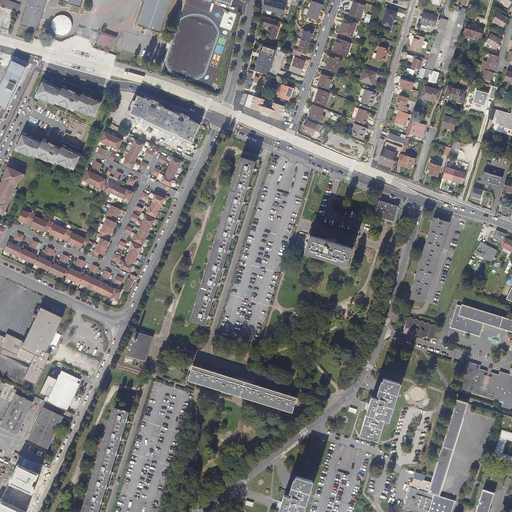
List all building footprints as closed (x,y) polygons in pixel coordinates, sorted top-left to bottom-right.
[(9,0),(0,0),(0,4),(17,10),(19,3),(9,0)] [(30,0),(22,25),(38,30),(48,0),(30,0)] [(58,0),(58,1),(80,9),(83,0),(58,0)] [(147,0),(138,28),(159,34),(170,0),(147,0)] [(270,0),(263,0),(263,5),(260,16),(264,17),(266,11),(283,16),(285,6),(271,1),(270,0)] [(306,17),(316,20),(321,4),(311,1),(306,17)] [(364,6),(355,2),(353,7),(352,6),(349,13),(360,17),(364,6)] [(381,25),(390,28),(393,20),(394,21),(397,12),(386,8),(381,25)] [(439,17),(423,12),(421,22),(436,27),(439,17)] [(460,12),(443,73),(449,75),(467,14),(460,12)] [(501,30),(505,23),(508,19),(505,17),(497,12),(491,20),(498,25),(497,27),(501,30)] [(69,20),(66,16),(61,15),(56,16),(52,20),(51,25),(52,30),(56,33),(61,35),(66,33),(69,30),(71,25),(69,20)] [(275,26),(276,21),(265,17),(263,22),(270,24),(269,27),(265,37),(274,40),(278,27),(275,26)] [(352,37),(356,23),(344,19),(343,23),(344,24),(341,33),(352,37)] [(447,24),(440,21),(435,38),(429,60),(427,67),(426,68),(433,70),(447,24)] [(484,30),(466,25),(463,36),(471,38),(472,37),(481,39),(484,30)] [(303,34),(301,40),(309,43),(313,33),(303,30),(302,34),(303,34)] [(496,50),(500,43),(503,39),(499,37),(491,32),(486,41),(492,45),(491,47),(496,50)] [(117,38),(102,33),(97,47),(112,52),(117,38)] [(420,53),(425,38),(416,36),(416,39),(414,39),(410,50),(420,53)] [(351,43),(338,39),(336,43),(337,44),(334,53),(347,57),(351,43)] [(294,50),(292,55),(300,57),(302,52),(306,54),(309,43),(301,40),(298,49),(298,51),(294,50)] [(271,72),(278,50),(263,45),(260,55),(261,55),(258,64),(259,65),(256,71),(268,75),(269,71),(271,72)] [(384,61),(385,56),(384,56),(385,52),(386,49),(378,46),(374,59),(384,61)] [(484,60),(483,64),(495,68),(498,55),(490,52),(488,60),(484,60)] [(418,68),(421,58),(421,57),(415,55),(415,56),(412,65),(418,68)] [(326,69),(336,72),(340,61),(330,57),(326,69)] [(291,71),(300,74),(304,62),(295,59),(291,71)] [(0,117),(2,119),(26,67),(12,61),(0,86),(0,117)] [(491,81),(494,71),(495,68),(483,64),(481,70),(485,71),(482,79),(491,81)] [(376,72),(364,68),(360,80),(372,84),(376,72)] [(332,91),(334,82),(332,82),(333,78),(322,74),(318,86),(332,91)] [(267,86),(268,81),(264,80),(265,78),(260,76),(259,78),(255,77),(253,82),(267,86)] [(413,89),(414,81),(401,78),(400,86),(413,89)] [(101,101),(95,98),(92,97),(91,99),(88,97),(88,96),(82,93),(81,95),(75,92),(72,91),(71,92),(68,91),(68,90),(62,87),(61,89),(55,86),(52,85),(51,86),(48,85),(48,84),(42,81),(35,96),(39,97),(38,98),(48,102),(51,103),(51,102),(55,103),(55,102),(59,104),(58,104),(68,109),(68,108),(71,109),(71,108),(74,109),(75,108),(79,110),(78,110),(88,115),(88,114),(91,115),(91,114),(95,115),(101,101)] [(489,97),(494,98),(498,86),(493,84),(489,97)] [(294,89),(282,85),(278,96),(280,97),(279,100),(284,102),(286,99),(289,100),(290,96),(292,96),(294,89)] [(425,86),(421,97),(426,98),(427,97),(438,100),(441,90),(425,86)] [(466,91),(450,86),(447,98),(463,102),(466,91)] [(373,105),(378,90),(369,87),(368,90),(366,89),(361,101),(373,105)] [(473,102),(485,106),(487,97),(489,91),(477,88),(473,102)] [(325,104),(329,93),(318,89),(314,101),(325,104)] [(201,123),(140,95),(131,112),(179,135),(192,141),(201,123)] [(265,100),(255,96),(249,95),(246,105),(246,106),(251,108),(270,114),(274,116),(273,118),(280,120),(284,106),(274,103),(272,109),(263,106),(265,100)] [(398,111),(407,114),(409,107),(407,107),(410,99),(400,96),(396,110),(398,111)] [(318,120),(323,108),(312,104),(308,116),(318,120)] [(373,114),(362,109),(357,121),(367,125),(370,118),(371,118),(373,114)] [(395,122),(404,125),(408,114),(407,114),(398,111),(395,122)] [(511,115),(510,115),(496,111),(494,117),(498,118),(502,119),(500,124),(500,125),(503,126),(511,128),(511,115)] [(457,120),(445,116),(442,127),(454,130),(457,120)] [(85,142),(90,130),(91,130),(92,127),(73,118),(69,127),(74,129),(71,135),(65,132),(61,140),(80,149),(83,141),(85,142)] [(427,123),(412,118),(408,130),(424,135),(427,123)] [(321,134),(324,127),(317,124),(317,125),(308,121),(304,131),(313,135),(315,131),(321,134)] [(366,129),(354,124),(350,134),(362,139),(366,129)] [(110,134),(104,131),(99,141),(106,144),(110,134)] [(75,169),(82,154),(75,151),(72,150),(71,152),(68,150),(68,149),(62,146),(61,148),(55,145),(52,144),(51,146),(48,144),(49,143),(42,140),(42,142),(35,139),(32,138),(31,140),(28,138),(29,137),(22,134),(15,149),(19,151),(18,151),(28,156),(28,155),(31,156),(31,155),(35,156),(35,155),(39,157),(48,162),(48,161),(51,162),(51,161),(54,162),(55,161),(59,163),(58,163),(68,168),(68,167),(71,168),(71,167),(75,169)] [(112,147),(117,137),(110,134),(106,144),(112,147)] [(389,134),(388,139),(404,143),(406,139),(389,134)] [(122,141),(123,140),(117,137),(112,147),(118,150),(120,147),(122,141)] [(142,150),(145,143),(135,139),(132,145),(141,149),(142,150)] [(396,153),(401,155),(404,143),(388,139),(385,150),(382,149),(378,163),(392,167),(396,153)] [(455,140),(453,148),(460,149),(462,142),(455,140)] [(141,149),(132,145),(129,151),(138,155),(141,149)] [(135,162),(138,155),(129,151),(126,157),(135,162)] [(416,159),(401,155),(399,162),(404,164),(403,166),(412,169),(413,165),(415,165),(416,159)] [(135,162),(126,157),(123,164),(133,168),(136,162),(135,162)] [(182,161),(172,157),(169,163),(170,163),(179,168),(182,161)] [(239,161),(237,169),(238,169),(235,179),(234,178),(231,186),(233,187),(230,194),(229,194),(226,202),(228,202),(225,212),(223,211),(221,220),(222,220),(220,227),(219,226),(216,235),(218,235),(216,241),(214,241),(212,250),(213,250),(209,262),(208,261),(206,268),(207,268),(205,275),(204,274),(201,283),(203,283),(201,289),(199,289),(197,298),(198,298),(195,308),(194,307),(191,316),(192,316),(191,320),(205,325),(211,306),(228,250),(240,212),(256,162),(242,158),(241,161),(239,161)] [(176,174),(179,168),(170,163),(167,170),(176,174)] [(442,167),(431,164),(429,170),(431,170),(430,174),(439,177),(442,167)] [(17,187),(23,174),(8,167),(5,173),(6,174),(5,177),(4,180),(3,180),(0,185),(0,213),(3,215),(9,202),(16,187),(17,187)] [(452,168),(447,167),(444,177),(461,182),(464,183),(465,179),(467,172),(464,171),(459,170),(460,169),(452,167),(452,168)] [(89,183),(93,173),(87,170),(82,180),(89,183)] [(176,174),(167,170),(165,176),(173,180),(176,174)] [(490,172),(484,171),(481,181),(500,186),(503,176),(490,172)] [(95,186),(99,176),(93,173),(89,183),(95,186)] [(173,180),(165,176),(164,175),(161,182),(171,186),(174,180),(173,180)] [(101,189),(106,179),(99,176),(95,186),(101,189)] [(114,184),(114,183),(108,180),(103,190),(110,193),(114,184)] [(509,194),(511,195),(511,183),(506,181),(503,191),(510,193),(509,194)] [(116,196),(120,187),(114,184),(110,193),(116,196)] [(122,199),(126,190),(120,187),(116,196),(122,199)] [(472,196),(482,198),(483,189),(473,187),(472,196)] [(128,202),(133,192),(126,189),(126,190),(122,199),(128,202)] [(165,199),(161,197),(155,194),(152,200),(153,201),(161,205),(162,205),(165,199)] [(159,211),(161,205),(153,201),(150,207),(159,211)] [(392,205),(379,201),(375,216),(393,222),(396,212),(398,207),(392,205)] [(121,210),(117,208),(111,205),(108,211),(107,211),(105,214),(115,219),(117,216),(118,216),(121,210)] [(150,207),(149,206),(146,213),(156,218),(159,211),(150,207)] [(28,223),(32,213),(29,211),(28,213),(22,210),(18,220),(24,223),(25,221),(28,223)] [(41,219),(35,216),(36,215),(32,213),(28,223),(31,224),(30,226),(36,229),(41,219)] [(114,222),(115,219),(105,214),(104,217),(106,218),(103,224),(113,229),(116,223),(114,222)] [(155,220),(145,215),(142,222),(143,222),(152,226),(155,220)] [(429,231),(427,238),(428,239),(418,273),(416,272),(414,280),(415,280),(412,291),(410,297),(423,302),(425,295),(429,284),(430,285),(433,277),(431,277),(442,243),(443,243),(446,236),(444,235),(448,222),(435,218),(431,231),(429,231)] [(46,231),(51,222),(48,220),(47,222),(41,219),(36,229),(42,232),(43,230),(46,231)] [(55,237),(60,227),(54,224),(54,223),(51,222),(46,231),(49,233),(49,234),(55,237)] [(149,232),(152,226),(143,222),(140,228),(149,232)] [(113,229),(103,224),(100,231),(99,234),(106,237),(107,234),(110,235),(113,229)] [(69,230),(66,229),(66,230),(60,227),(55,237),(61,240),(62,238),(65,240),(69,230)] [(149,232),(140,228),(137,234),(146,238),(149,232)] [(497,229),(493,237),(503,242),(506,233),(497,229)] [(74,246),(78,236),(72,233),(73,232),(69,230),(65,240),(68,241),(68,243),(74,246)] [(308,234),(300,232),(295,249),(304,252),(307,242),(306,242),(308,234)] [(109,242),(104,240),(106,237),(99,234),(97,237),(100,238),(97,244),(106,248),(109,242)] [(137,234),(136,234),(133,240),(143,245),(146,238),(137,234)] [(347,265),(350,255),(349,255),(351,248),(311,235),(309,242),(307,242),(304,252),(312,254),(312,255),(321,258),(322,257),(330,260),(329,261),(339,264),(340,263),(347,265)] [(85,245),(88,239),(85,237),(84,238),(78,236),(74,246),(80,248),(82,244),(85,245)] [(427,238),(416,272),(418,273),(428,239),(427,238)] [(511,240),(505,238),(501,245),(511,250),(511,240)] [(15,245),(9,242),(5,250),(11,253),(15,245)] [(478,254),(492,261),(497,252),(484,245),(484,243),(481,242),(480,243),(477,249),(480,251),(478,254)] [(142,247),(132,243),(129,249),(130,249),(139,253),(139,254),(142,247)] [(433,277),(443,243),(442,243),(431,277),(433,277)] [(498,251),(484,243),(484,245),(497,252),(498,251)] [(103,255),(106,248),(97,244),(94,250),(92,249),(90,253),(97,256),(98,253),(103,255)] [(18,256),(22,248),(15,245),(11,253),(18,256)] [(26,261),(31,252),(24,249),(20,257),(26,261)] [(139,253),(130,249),(127,256),(136,260),(139,253)] [(33,264),(37,255),(31,252),(26,261),(33,264)] [(42,268),(46,259),(39,256),(35,265),(42,268)] [(136,260),(127,256),(124,262),(133,266),(136,260)] [(48,271),(52,262),(46,259),(42,268),(48,271)] [(133,266),(124,262),(124,261),(121,268),(130,272),(134,266),(133,266)] [(57,275),(61,266),(54,263),(50,272),(57,275)] [(63,278),(67,269),(61,266),(57,275),(63,278)] [(72,280),(77,271),(71,268),(66,278),(72,280)] [(79,283),(83,273),(77,271),(72,280),(79,283)] [(86,286),(91,276),(85,273),(80,283),(86,286)] [(115,282),(123,285),(126,279),(118,275),(115,282)] [(92,289),(97,279),(91,276),(86,286),(92,289)] [(98,292),(103,282),(97,279),(92,289),(98,292)] [(105,294),(109,286),(109,285),(103,282),(98,292),(105,295),(105,294)] [(111,297),(115,289),(109,286),(105,294),(105,295),(111,297)] [(117,301),(122,291),(115,288),(115,289),(111,297),(111,298),(117,301)] [(511,332),(511,320),(462,304),(461,306),(457,305),(450,328),(480,337),(484,324),(511,332)] [(63,318),(41,307),(25,342),(7,333),(5,337),(0,334),(0,344),(2,345),(1,347),(32,362),(24,379),(36,385),(51,354),(47,352),(63,318)] [(404,319),(402,326),(404,329),(408,328),(409,325),(411,327),(410,330),(412,333),(415,332),(418,335),(421,334),(423,337),(427,336),(430,339),(433,338),(437,328),(434,325),(431,326),(428,323),(425,324),(423,321),(419,322),(417,319),(413,320),(411,317),(404,319)] [(153,337),(133,331),(126,355),(134,358),(132,365),(143,368),(153,337)] [(509,409),(511,400),(511,378),(498,374),(498,375),(491,373),(490,374),(487,373),(486,371),(479,369),(480,368),(467,364),(459,389),(503,402),(501,407),(509,409)] [(228,391),(227,393),(252,400),(253,399),(266,403),(265,404),(274,407),(274,405),(281,408),(280,409),(289,412),(289,410),(293,411),(297,398),(267,388),(266,390),(260,388),(260,387),(229,377),(229,378),(223,376),(223,375),(193,365),(189,378),(192,379),(191,381),(199,384),(200,382),(207,384),(206,386),(215,389),(215,387),(228,391)] [(58,379),(49,397),(47,402),(70,413),(79,392),(77,390),(80,384),(78,383),(80,379),(62,370),(58,379)] [(49,397),(58,379),(49,375),(40,393),(49,397)] [(399,383),(384,378),(381,386),(380,385),(377,394),(379,395),(378,399),(371,397),(368,407),(367,410),(368,411),(367,415),(366,415),(362,427),(363,427),(361,435),(370,438),(371,436),(378,438),(384,419),(389,421),(392,411),(390,411),(393,403),(394,403),(398,391),(397,391),(399,383)] [(16,395),(12,393),(9,399),(13,401),(1,426),(18,434),(33,403),(16,394),(16,395)] [(442,447),(433,477),(431,482),(423,480),(422,481),(413,479),(412,483),(410,482),(407,491),(409,492),(405,505),(404,508),(416,511),(451,511),(455,501),(439,496),(452,456),(463,420),(468,403),(457,400),(442,447)] [(44,408),(29,439),(48,448),(54,436),(58,438),(60,433),(56,431),(59,425),(64,427),(66,422),(62,420),(63,417),(44,408)] [(98,511),(129,414),(115,410),(114,413),(113,413),(110,422),(111,422),(109,431),(107,431),(105,440),(106,440),(104,446),(103,446),(100,454),(101,455),(99,464),(97,464),(94,472),(96,473),(94,479),(93,479),(90,487),(91,488),(89,494),(88,494),(85,503),(87,503),(83,511),(98,511)] [(511,433),(502,430),(493,459),(511,464),(511,433)] [(340,446),(330,442),(320,476),(308,511),(352,511),(359,492),(361,484),(364,474),(368,463),(370,454),(362,451),(356,450),(348,474),(338,471),(345,447),(340,446)] [(31,470),(18,498),(25,501),(38,473),(31,470)] [(294,484),(293,483),(290,492),(292,493),(291,497),(284,495),(280,508),(281,508),(279,511),(278,511),(279,511),(278,511),(303,511),(305,509),(303,508),(306,501),(307,501),(311,489),(310,488),(312,481),(297,476),(294,484)] [(488,511),(494,493),(483,489),(476,511),(488,511)]
